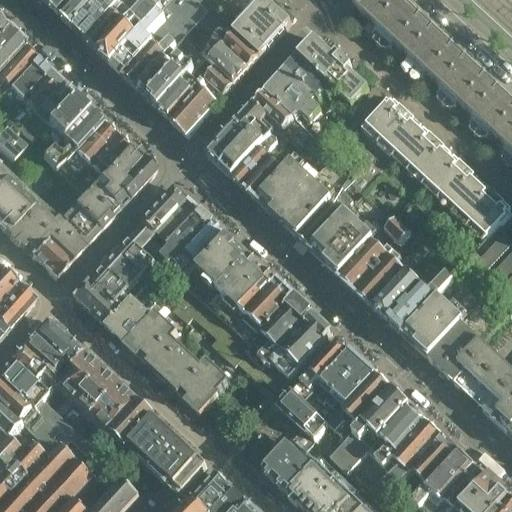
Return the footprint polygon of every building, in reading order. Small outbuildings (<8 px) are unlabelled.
[(37,0),(49,11),(58,0),(37,0)] [(61,22),(82,0),(58,0),(49,11),(61,22)] [(102,3),(98,0),(82,0),(61,22),(74,34),(102,3)] [(141,12),(152,0),(129,0),(126,4),(121,0),(104,0),(103,2),(116,14),(87,46),(99,58),(104,53),(141,12)] [(175,50),(183,42),(197,26),(207,14),(191,0),(175,0),(154,24),(144,34),(137,43),(112,69),(137,93),(163,64),(175,50)] [(228,22),(204,0),(193,0),(223,27),(228,22)] [(370,24),(392,0),(362,0),(354,9),(370,24)] [(428,28),(398,0),(392,0),(370,24),(382,35),(378,39),(388,49),(392,44),(403,55),(428,28)] [(87,46),(116,14),(103,2),(102,3),(74,34),(87,46)] [(261,62),(292,27),(265,3),(254,15),(250,11),(241,21),(245,25),(234,37),(261,62)] [(137,43),(129,36),(136,27),(144,34),(154,24),(141,12),(104,53),(99,58),(112,69),(137,43)] [(208,36),(218,25),(207,14),(197,26),(208,36)] [(460,58),(440,39),(428,28),(403,55),(414,65),(410,69),(420,78),(424,74),(435,85),(460,58)] [(261,62),(234,37),(233,38),(227,32),(216,44),(249,74),(261,62)] [(0,80),(24,51),(6,34),(0,41),(0,80)] [(249,74),(216,44),(214,42),(200,57),(206,63),(210,66),(218,74),(235,90),(249,74)] [(346,80),(342,76),(350,68),(338,57),(335,61),(315,43),(299,61),(352,110),(369,93),(350,75),(346,80)] [(0,104),(37,64),(24,51),(0,80),(0,85),(3,89),(0,92),(0,104)] [(148,103),(174,74),(185,62),(179,57),(168,69),(163,64),(137,93),(148,103)] [(492,88),(460,58),(435,85),(446,95),(443,99),(453,108),(456,104),(468,115),(492,88)] [(334,96),(298,62),(286,75),(311,98),(315,101),(323,93),(330,100),(334,96)] [(199,77),(210,66),(206,63),(196,73),(196,75),(199,78),(199,77)] [(0,112),(10,122),(52,78),(37,64),(0,104),(0,112)] [(159,114),(190,81),(196,75),(196,73),(192,69),(190,71),(188,70),(180,79),(174,74),(148,103),(159,114)] [(235,90),(218,74),(207,85),(224,101),(224,102),(235,90)] [(311,98),(286,75),(277,85),(313,120),(318,115),(306,103),(311,98)] [(24,154),(15,146),(22,138),(19,135),(62,88),(52,78),(10,122),(12,133),(0,146),(0,154),(20,172),(28,164),(21,157),(24,154)] [(201,92),(198,89),(190,81),(159,114),(170,124),(201,92)] [(188,141),(219,108),(224,101),(207,85),(204,83),(198,89),(201,92),(170,124),(188,141)] [(313,120),(277,85),(267,96),(291,118),(296,114),(308,125),(313,120)] [(46,130),(75,100),(62,88),(19,135),(22,138),(31,146),(37,139),(39,137),(33,132),(40,124),(46,130)] [(511,131),(511,105),(492,88),(468,115),(479,125),(475,129),(485,138),(489,134),(500,144),(511,131)] [(316,142),(291,118),(267,96),(256,108),(270,121),(280,130),(292,141),(305,154),(312,147),(316,142)] [(60,143),(89,113),(75,100),(46,130),(39,137),(37,139),(46,147),(51,141),(59,149),(62,145),(60,143)] [(397,156),(423,129),(394,103),(382,116),(380,114),(363,133),(379,147),(383,143),(397,156)] [(222,172),(270,121),(256,108),(211,156),(211,163),(222,172)] [(58,178),(106,128),(89,113),(60,143),(62,145),(71,153),(62,161),(54,153),(44,165),(58,178)] [(233,183),(280,130),(270,121),(222,172),(233,183)] [(93,164),(117,138),(108,131),(106,128),(58,178),(70,188),(93,164)] [(453,157),(423,129),(397,156),(428,184),(453,157)] [(272,163),(292,141),(280,130),(233,183),(245,194),(271,163),(272,163)] [(511,131),(500,144),(511,155),(507,159),(511,163),(511,131)] [(106,177),(131,151),(117,138),(93,164),(70,188),(83,201),(106,177)] [(476,253),(353,140),(349,145),(446,235),(462,250),(471,258),(476,253)] [(298,242),(352,184),(312,147),(305,154),(286,175),(258,205),(272,218),(285,230),(298,242)] [(97,214),(120,189),(144,164),(131,151),(106,177),(83,201),(97,214)] [(443,199),(468,171),(453,157),(428,184),(443,199)] [(258,205),(286,175),(272,163),(271,163),(245,194),(258,205)] [(134,201),(154,179),(157,176),(144,164),(120,189),(134,201)] [(311,254),(365,196),(381,178),(368,166),(352,184),(298,242),(298,243),(311,254)] [(499,200),(468,171),(443,199),(474,227),(499,200)] [(56,229),(19,194),(0,176),(0,230),(32,261),(48,242),(73,265),(130,206),(134,201),(120,189),(97,214),(83,201),(56,229)] [(158,240),(189,205),(177,194),(145,228),(158,240)] [(340,282),(395,223),(365,196),(311,254),(340,282)] [(499,224),(511,211),(499,200),(474,227),(488,240),(501,226),(499,224)] [(161,261),(202,217),(189,205),(158,240),(143,256),(155,267),(161,261)] [(187,285),(227,242),(227,241),(202,217),(161,261),(169,268),(181,255),(191,264),(178,278),(187,285)] [(409,274),(402,267),(385,252),(396,241),(402,246),(410,237),(395,223),(340,282),(339,282),(358,299),(373,313),(409,274)] [(139,284),(151,271),(155,267),(143,256),(158,240),(145,228),(91,286),(76,303),(107,331),(145,290),(139,284)] [(445,269),(456,257),(462,250),(446,235),(428,254),(445,269)] [(486,275),(511,246),(511,243),(504,236),(477,266),(486,275)] [(73,265),(48,242),(32,261),(56,283),(73,265)] [(246,356),(295,303),(227,242),(187,285),(167,307),(166,307),(188,327),(194,321),(218,343),(212,349),(236,370),(238,367),(259,386),(263,382),(279,397),(291,384),(291,383),(275,369),(272,372),(269,368),(264,373),(246,356)] [(421,261),(428,254),(423,249),(416,256),(421,261)] [(475,262),(471,258),(462,250),(456,257),(469,269),(475,262)] [(500,287),(511,274),(511,255),(490,279),(500,287)] [(415,268),(421,261),(416,256),(409,264),(415,268)] [(415,268),(409,264),(407,262),(405,264),(412,271),(415,268)] [(165,284),(164,283),(151,271),(139,284),(145,290),(147,289),(154,296),(165,284)] [(390,328),(423,292),(426,289),(409,274),(373,313),(390,328)] [(0,309),(17,291),(0,276),(0,309)] [(403,340),(453,286),(447,279),(429,298),(423,292),(390,328),(403,340)] [(429,364),(476,313),(483,306),(457,282),(453,286),(403,340),(404,340),(429,363),(429,364)] [(127,350),(157,317),(166,307),(154,296),(147,289),(145,290),(107,331),(127,350)] [(0,330),(7,337),(35,307),(17,291),(0,309),(0,330)] [(511,375),(491,356),(481,347),(511,313),(511,302),(498,316),(492,310),(483,320),(476,313),(429,364),(458,391),(459,392),(471,380),(493,400),(481,413),(508,438),(511,432),(511,375)] [(270,365),(313,319),(295,303),(246,356),(264,373),(269,368),(272,372),(275,369),(270,365)] [(203,371),(199,368),(174,345),(179,339),(157,317),(127,350),(140,362),(141,361),(148,368),(147,369),(160,380),(167,387),(180,400),(181,399),(188,405),(187,406),(201,419),(231,387),(208,366),(203,371)] [(291,383),(327,343),(333,337),(323,329),(313,321),(314,320),(313,319),(270,365),(275,369),(291,383)] [(88,358),(56,329),(51,329),(30,351),(64,383),(88,358)] [(324,388),(353,357),(339,345),(302,387),(314,398),(317,396),(312,391),(319,383),(324,388)] [(64,383),(30,351),(16,366),(50,398),(59,389),(64,383)] [(339,420),(377,379),(353,357),(324,388),(330,393),(320,405),(314,399),(306,407),(319,419),(323,424),(325,425),(334,415),(339,420)] [(76,405),(105,374),(88,358),(64,383),(59,389),(76,405)] [(50,398),(16,366),(3,381),(37,413),(44,405),(50,398)] [(93,420),(122,390),(105,374),(76,405),(93,420)] [(461,456),(427,426),(411,410),(377,379),(339,420),(329,430),(347,446),(331,463),(347,478),(368,456),(392,479),(384,488),(385,489),(384,491),(391,498),(413,474),(422,482),(413,492),(416,495),(414,498),(418,502),(461,456)] [(54,429),(37,413),(3,381),(0,383),(0,405),(41,444),(57,459),(63,453),(71,445),(54,429)] [(314,398),(302,387),(294,396),(306,407),(314,399),(314,398)] [(110,436),(139,405),(122,390),(93,420),(110,436)] [(327,432),(290,400),(278,413),(303,436),(314,447),(327,432)] [(41,444),(0,405),(0,433),(10,442),(19,433),(36,449),(41,444)] [(61,421),(44,405),(37,413),(54,429),(61,421)] [(127,452),(155,421),(139,405),(110,436),(95,453),(88,460),(105,476),(127,452)] [(78,437),(61,421),(54,429),(71,445),(78,437)] [(149,473),(178,442),(155,421),(127,452),(149,473)] [(0,452),(10,442),(0,433),(0,452)] [(95,453),(78,437),(71,445),(88,460),(95,453)] [(0,487),(27,458),(10,442),(0,452),(0,487)] [(166,511),(169,511),(207,470),(178,442),(149,473),(166,488),(154,501),(166,511)] [(0,511),(8,511),(57,459),(41,444),(36,449),(27,458),(0,487),(0,511)] [(288,499),(313,473),(306,467),(312,461),(306,455),(300,450),(295,456),(288,450),(264,476),(276,488),(288,499)] [(40,511),(80,468),(63,453),(57,459),(8,511),(40,511)] [(437,511),(476,471),(461,456),(418,502),(408,511),(437,511)] [(333,511),(352,493),(321,464),(313,473),(288,499),(291,502),(289,503),(298,511),(299,510),(301,511),(333,511)] [(71,511),(74,509),(97,484),(80,468),(40,511),(71,511)] [(458,511),(488,481),(476,471),(437,511),(458,511)] [(223,511),(237,497),(217,478),(194,504),(202,511),(208,511),(214,506),(220,511),(223,511)] [(132,511),(138,506),(147,496),(131,481),(102,511),(132,511)] [(511,511),(511,503),(510,502),(499,491),(488,481),(458,511),(511,511)] [(372,511),(352,493),(333,511),(372,511)] [(166,511),(154,501),(148,495),(147,496),(138,506),(144,511),(166,511)] [(380,509),(388,501),(382,496),(375,504),(380,509)] [(243,511),(248,507),(237,497),(223,511),(243,511)]
